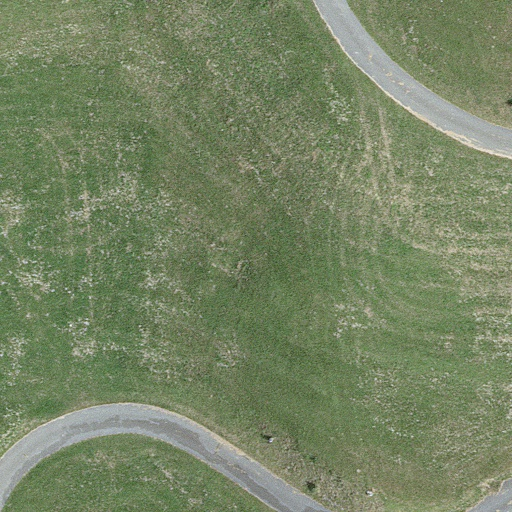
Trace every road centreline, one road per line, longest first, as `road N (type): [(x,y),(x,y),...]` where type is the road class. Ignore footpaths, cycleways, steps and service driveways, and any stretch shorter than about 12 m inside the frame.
road 1 (track): [(312,511),(192,437),(95,424),(32,452),(0,496)]
road 2 (track): [(328,0),(337,21),(413,99),(511,145)]
